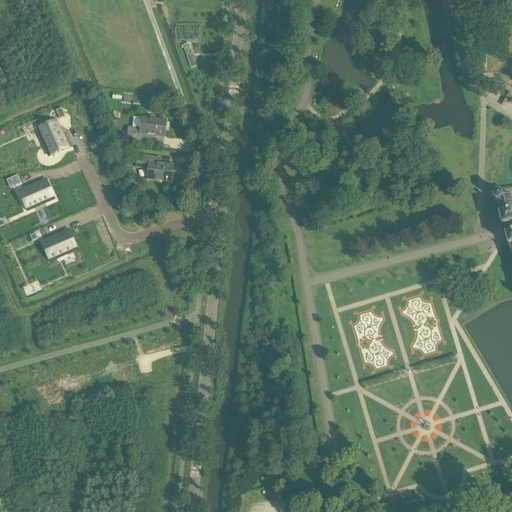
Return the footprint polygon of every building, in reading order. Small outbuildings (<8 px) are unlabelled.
[(183,46),(191,69),(197,66),(189,44),(183,46)] [(503,107),(511,112),(511,96),(510,95),(503,107)] [(60,120),(65,117),(62,109),(56,112),(60,120)] [(128,128),(128,134),(122,134),(121,140),(143,142),(144,136),(165,138),(166,121),(141,119),(140,130),(128,128)] [(47,154),(67,145),(56,121),(36,129),(47,154)] [(148,170),(148,176),(147,180),(172,183),(174,166),(153,164),(154,158),(138,156),(136,168),(148,170)] [(17,176),(12,178),(16,187),(17,186),(21,184),(17,176)] [(18,193),(26,212),(51,201),(42,182),(18,193)] [(511,203),(510,197),(511,197),(511,196),(510,196),(510,195),(508,195),(508,196),(502,198),(502,197),(502,196),(501,195),(500,194),(499,194),(498,194),(497,194),(496,194),(495,195),(494,196),(494,197),(493,197),(493,198),(493,199),(494,200),(494,201),(495,202),(496,202),(497,202),(501,216),(498,217),(498,219),(500,219),(502,226),(500,226),(501,228),(502,233),(504,239),(506,239),(509,248),(510,247),(511,256),(511,203)] [(74,252),(65,233),(40,244),(49,263),(74,252)]
